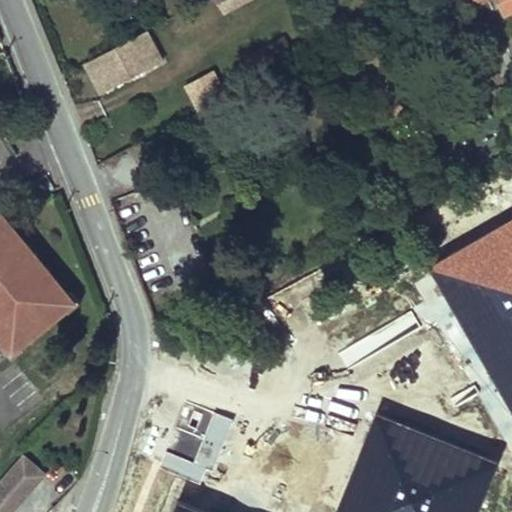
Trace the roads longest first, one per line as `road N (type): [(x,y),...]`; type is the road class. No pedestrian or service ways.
road 1 (residential): [(136,342),(7,0)]
road 2 (residential): [(136,342),(94,511)]
